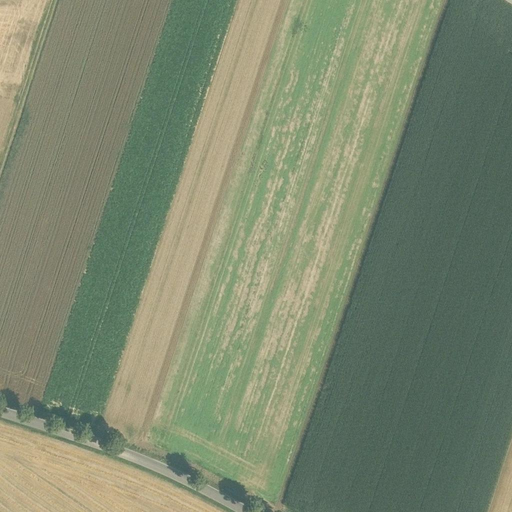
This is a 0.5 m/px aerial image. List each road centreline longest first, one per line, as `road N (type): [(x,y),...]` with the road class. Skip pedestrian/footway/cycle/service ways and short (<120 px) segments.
road 1 (tertiary): [(245,511),(125,454),(0,413)]
road 2 (track): [(0,179),(57,0)]
